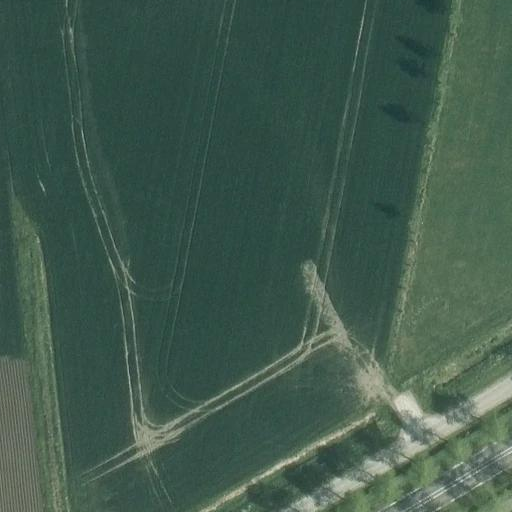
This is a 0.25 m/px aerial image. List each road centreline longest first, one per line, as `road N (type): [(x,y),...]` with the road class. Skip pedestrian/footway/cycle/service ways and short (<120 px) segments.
road 1 (unclassified): [(304,511),(511,382)]
road 2 (primary): [(409,511),(511,450)]
